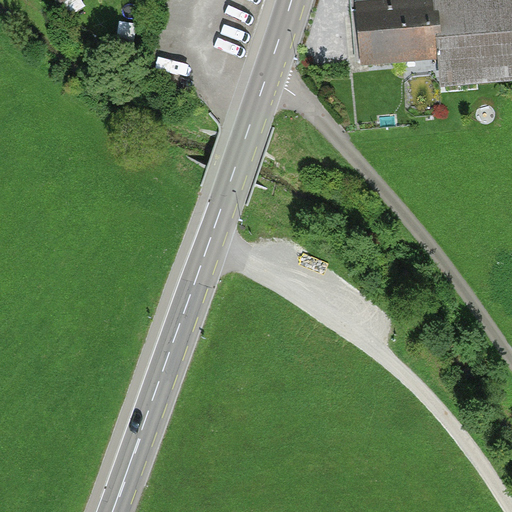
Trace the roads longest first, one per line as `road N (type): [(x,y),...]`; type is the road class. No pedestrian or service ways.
road 1 (secondary): [(292,0),(113,511)]
road 2 (track): [(209,242),(378,352),(436,406),(511,511)]
